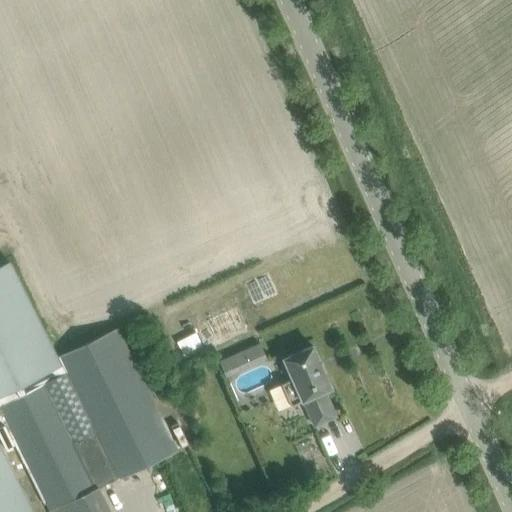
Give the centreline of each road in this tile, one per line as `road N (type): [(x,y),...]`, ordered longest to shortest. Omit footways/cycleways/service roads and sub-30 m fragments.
road 1 (tertiary): [(511,503),(289,0)]
road 2 (track): [(303,511),(511,379)]
